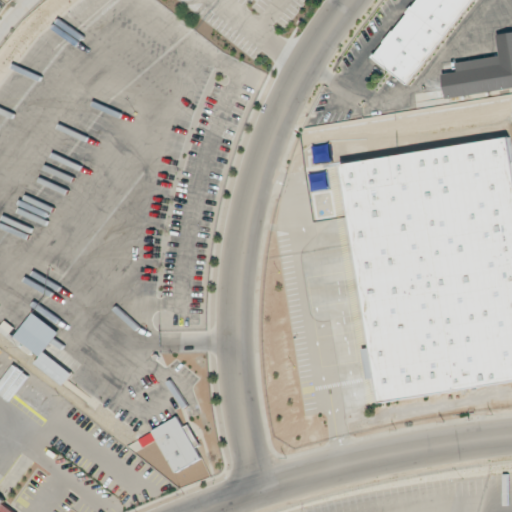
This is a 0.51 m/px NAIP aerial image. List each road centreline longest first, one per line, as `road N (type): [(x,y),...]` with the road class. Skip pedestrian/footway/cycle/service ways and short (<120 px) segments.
road 1 (residential): [(261,488),(236,324),(248,217),(298,75),(348,0)]
road 2 (residential): [(201,511),(319,470),(511,436)]
